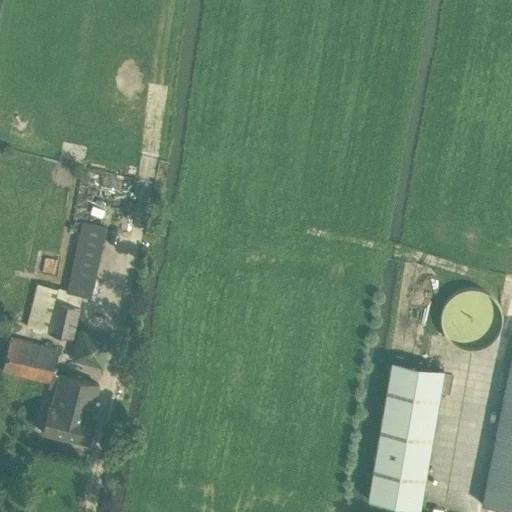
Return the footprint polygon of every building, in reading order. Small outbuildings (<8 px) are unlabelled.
[(27,326),(72,337),(81,294),(90,296),(106,226),(82,221),(68,290),(37,283),(27,326)] [(496,319),(496,318),(496,312),(494,308),(490,300),(485,296),(482,294),(478,292),(471,291),(467,291),(461,292),(457,294),(451,298),(447,302),(445,307),(443,311),(442,317),(442,322),(444,327),(446,331),(449,336),(453,340),(457,342),(461,344),(467,345),(473,345),(478,344),(482,342),(487,338),(492,333),(494,329),(496,324),(496,319)] [(80,328),(71,360),(101,367),(109,335),(80,328)] [(41,432),(87,443),(94,416),(90,415),(98,384),(52,372),(58,351),(55,348),(9,336),(0,370),(49,382),(48,387),(55,389),(51,405),(48,405),(41,432)] [(511,357),(482,504),(511,510),(511,357)] [(367,499),(419,507),(443,369),(391,360),(367,499)]
